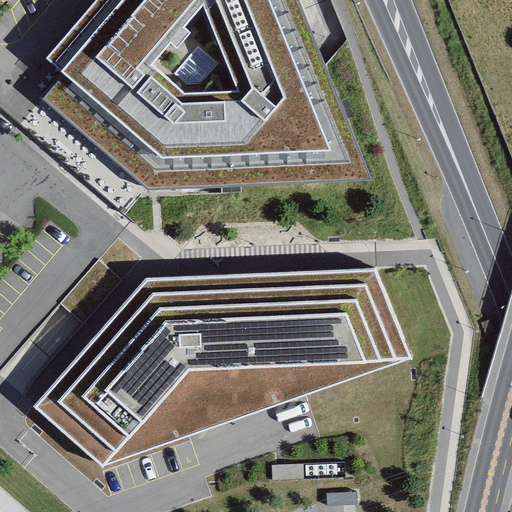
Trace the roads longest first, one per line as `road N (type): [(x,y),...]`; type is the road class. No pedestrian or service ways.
road 1 (secondary): [(386,0),(511,332)]
road 2 (tertiary): [(482,511),(511,391)]
